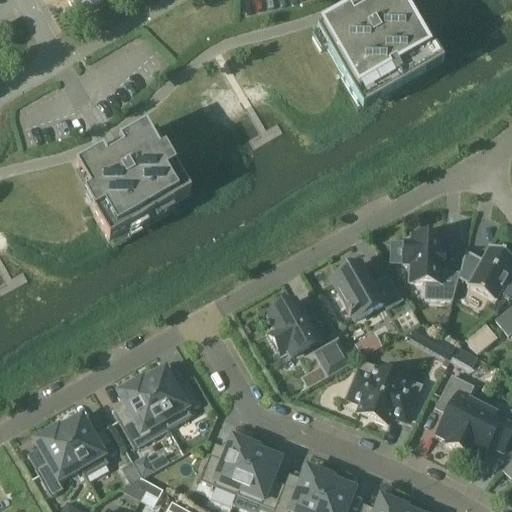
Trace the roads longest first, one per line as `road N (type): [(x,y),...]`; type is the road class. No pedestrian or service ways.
road 1 (residential): [(196,323),(254,413),(473,511)]
road 2 (residential): [(196,323),(477,166)]
road 3 (residential): [(0,435),(196,323)]
road 4 (residential): [(0,96),(58,64),(21,0)]
